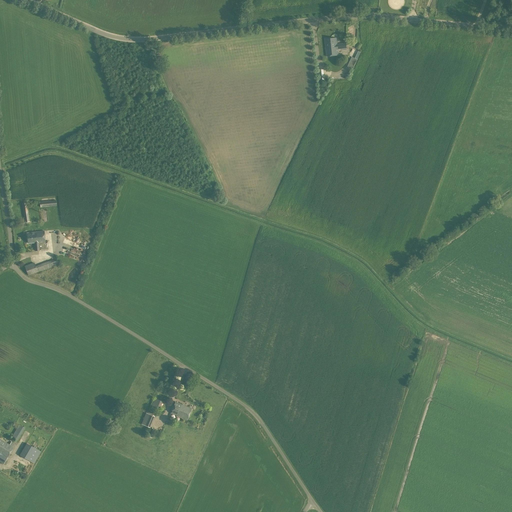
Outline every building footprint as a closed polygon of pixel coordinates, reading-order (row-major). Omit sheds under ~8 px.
[(339,55),(338,49),(347,48),(346,42),(337,43),(337,37),(325,39),(327,56),(339,55)] [(354,58),(351,56),(347,67),(353,69),(360,52),(357,51),(354,58)] [(34,242),(35,250),(45,249),(44,230),(36,231),(36,232),(27,233),(28,243),(34,242)] [(25,266),(28,275),(59,264),(57,258),(36,266),(34,262),(25,266)] [(161,401),(155,399),(152,406),(159,409),(161,401)] [(187,420),(191,409),(175,402),(171,413),(187,420)] [(12,437),(17,440),(25,427),(19,424),(12,437)] [(155,430),(150,428),(147,435),(152,437),(155,430)] [(15,444),(11,441),(9,445),(0,439),(0,461),(3,464),(15,444)] [(41,452),(26,443),(19,455),(34,464),(41,452)]
